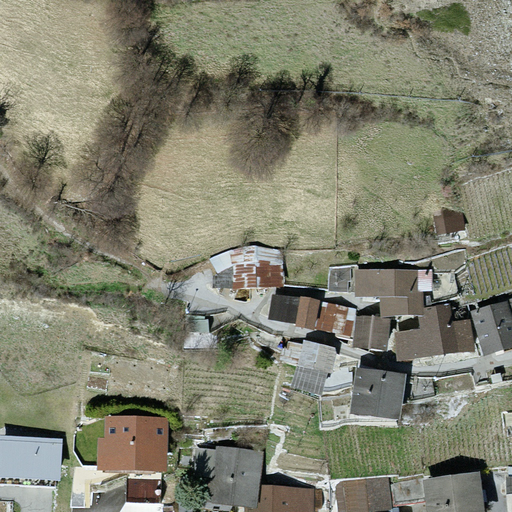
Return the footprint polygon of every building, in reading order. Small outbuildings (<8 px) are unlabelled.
[(465,209),(439,208),(438,232),(465,233),(465,209)] [(215,257),(217,285),(278,280),(276,252),(215,257)] [(433,267),(358,267),(358,296),(382,297),(424,293),(433,295),(433,267)] [(426,315),(424,293),(382,297),(384,318),(395,318),(426,315)] [(327,303),(274,295),(270,320),(323,329),(327,303)] [(511,299),(474,310),(487,355),(511,347),(511,299)] [(468,307),(426,315),(428,326),(407,330),(413,360),(476,348),(468,307)] [(395,318),(384,318),(354,317),(353,348),(394,349),(395,318)] [(333,372),(298,365),(293,386),(328,393),(333,372)] [(405,375),(356,369),(351,414),(400,420),(405,375)] [(176,416),(106,418),(107,439),(100,439),(101,476),(177,474),(176,416)] [(62,438),(0,435),(0,478),(61,481),(62,438)] [(262,484),(266,447),(198,442),(195,478),(209,479),(207,507),(248,511),(261,511),(262,484)] [(488,511),(484,475),(426,482),(429,511),(488,511)] [(394,511),(390,478),(344,484),(347,511),(394,511)] [(312,511),(313,486),(262,484),(261,511),(248,511),(312,511)]
